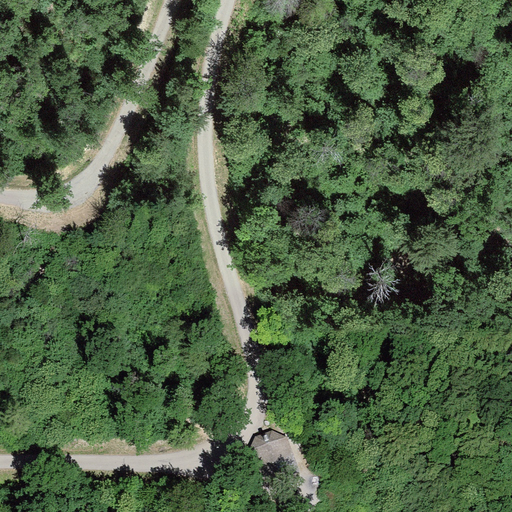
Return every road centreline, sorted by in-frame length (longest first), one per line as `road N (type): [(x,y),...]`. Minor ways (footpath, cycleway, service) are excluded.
road 1 (unclassified): [(0,463),(197,456),(248,426),(258,407),(253,352),(211,219),(215,112),(237,0)]
road 2 (unclassified): [(170,0),(108,154),(87,182),(65,196),(0,197)]
